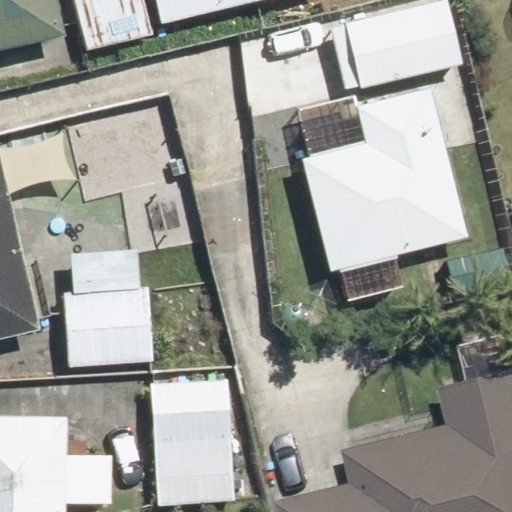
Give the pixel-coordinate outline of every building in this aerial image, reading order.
[(49,0),(0,0),(0,52),(59,39),(49,0)] [(145,0),(152,27),(264,0),(145,0)] [(473,75),(424,87),(439,146),(488,134),(473,75)] [(295,161),(324,275),(462,241),(424,91),(349,109),(358,146),(295,161)] [(0,185),(0,341),(35,334),(0,185)] [(131,288),(132,253),(63,252),(61,366),(145,368),(146,288),(131,288)] [(277,504),(278,511),(511,511),(511,372),(440,389),(449,427),(344,452),(352,486),(277,504)] [(228,382),(147,385),(151,508),(232,505),(228,382)] [(62,419),(0,417),(0,511),(60,511),(61,489),(68,489),(69,459),(61,459),(62,419)]
